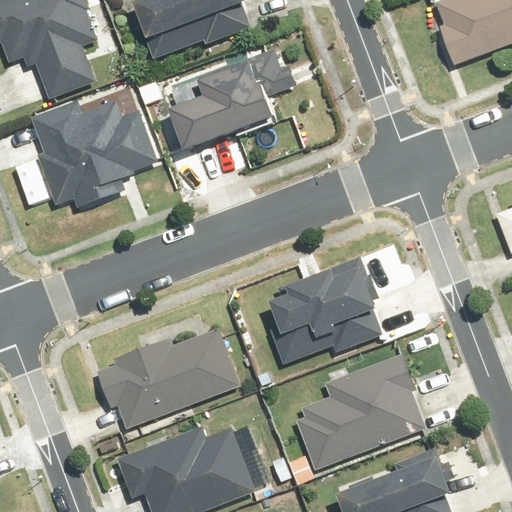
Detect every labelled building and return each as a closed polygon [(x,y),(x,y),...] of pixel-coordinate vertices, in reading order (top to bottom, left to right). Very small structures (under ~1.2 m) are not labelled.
[(91,0),(0,0),(0,49),(39,38),(55,91),(96,79),(88,51),(105,46),(91,0)] [(136,0),(132,1),(147,53),(251,24),(244,0),(136,0)] [(450,28),(445,28),(459,67),(511,47),(511,0),(460,0),(443,6),(450,28)] [(181,94),(165,100),(179,144),(271,114),(261,84),(293,73),(283,44),(176,79),(181,94)] [(26,118),(55,197),(74,190),(80,206),(124,189),(119,175),(162,159),(142,104),(122,111),(113,86),(26,118)] [(511,212),(503,216),(511,238),(511,212)] [(273,331),(288,369),(331,353),(334,361),(393,339),(364,260),(282,291),(286,301),(277,304),(286,327),(273,331)] [(124,407),(132,430),(245,388),(224,333),(179,350),(175,340),(119,360),(121,365),(102,372),(116,410),(124,407)] [(298,422),(319,473),(433,428),(406,359),(335,387),(339,397),(304,411),(307,418),(298,422)] [(152,493),(159,511),(210,511),(261,492),(236,430),(214,439),(210,427),(125,460),(140,497),(152,493)] [(444,453),(344,491),(351,511),(457,511),(453,500),(461,497),(444,453)]
